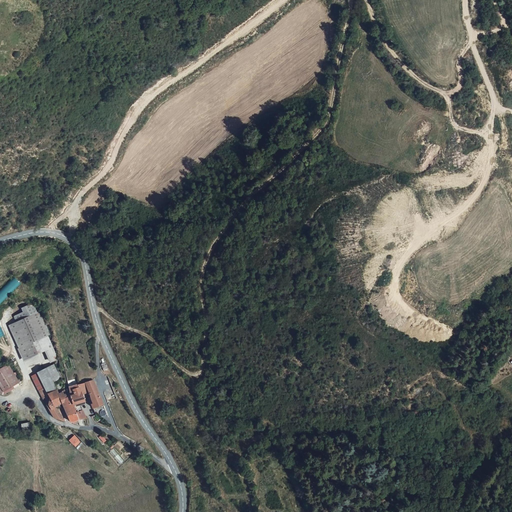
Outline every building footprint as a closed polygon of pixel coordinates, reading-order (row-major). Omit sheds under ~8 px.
[(14,277),(0,290),(0,303),(21,283),(14,277)] [(31,303),(20,308),(22,312),(12,316),(15,321),(6,325),(18,349),(17,350),(19,356),(21,355),(23,360),(31,356),(30,355),(35,353),(31,342),(46,335),(49,334),(44,325),(43,325),(37,311),(35,312),(31,303)] [(46,335),(31,342),(35,353),(45,348),(50,361),(56,358),(46,335)] [(21,382),(10,365),(0,371),(0,383),(6,392),(21,382)] [(70,401),(68,398),(63,400),(60,394),(60,393),(56,383),(62,379),(56,367),(36,377),(50,406),(55,404),(61,403),(66,409),(65,411),(66,412),(66,414),(67,415),(76,413),(74,409),(73,408),(70,401)] [(95,390),(89,380),(81,383),(84,389),(91,386),(93,390),(95,390)] [(84,389),(81,383),(69,387),(71,393),(67,395),(68,398),(70,401),(76,399),(78,405),(83,403),(81,397),(86,395),(86,394),(84,389)] [(95,390),(93,390),(86,394),(86,395),(92,408),(101,403),(95,390)] [(76,399),(70,401),(73,408),(74,409),(79,407),(78,405),(76,399)] [(65,421),(55,404),(50,406),(51,408),(58,419),(65,421)] [(79,419),(84,418),(79,407),(74,409),(76,413),(79,419)] [(67,415),(71,422),(75,421),(79,419),(76,413),(67,415)] [(81,442),(77,435),(70,440),(75,446),(81,442)]
